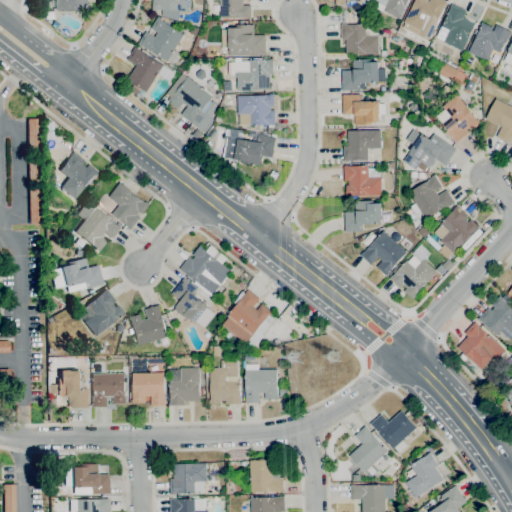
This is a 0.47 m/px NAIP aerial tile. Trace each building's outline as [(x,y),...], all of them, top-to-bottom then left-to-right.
[(87,0),(87,11),(56,11),(56,10),(52,11),(52,0),(87,0)] [(189,0),(189,12),(157,10),(157,11),(152,11),(152,0),(189,0)] [(251,19),(246,19),(240,19),(240,18),(230,18),(220,18),(219,0),(253,0),(242,1),(242,5),(251,5),(251,19)] [(397,20),(395,18),(395,17),(387,13),(387,15),(384,13),(384,12),(383,12),(383,13),(371,7),(375,0),(408,0),(404,8),(405,8),(399,19),(398,19),(397,20)] [(428,41),(418,36),(420,31),(403,23),(410,10),(415,0),(427,0),(427,1),(428,2),(429,0),(442,0),(447,2),(445,7),(444,6),(436,23),(436,24),(428,41)] [(462,51),(443,42),(449,31),(441,27),(447,15),(446,15),(451,5),(466,12),(463,19),(475,25),(462,51)] [(356,23),(344,23),(343,11),(345,11),(345,12),(346,12),(346,13),(347,13),(351,13),(351,14),(353,14),(353,16),(356,16),(356,23)] [(175,66),(167,61),(166,62),(149,51),(142,46),(141,47),(137,44),(145,32),(154,37),(157,33),(151,29),(158,17),(161,19),(161,20),(183,35),(174,51),(181,56),(175,66)] [(228,56),(228,48),(221,48),(221,29),(228,29),(228,28),(233,28),(233,26),(243,26),(243,21),(249,20),(249,25),(253,25),(253,36),(265,36),(265,55),(228,56)] [(378,54),(345,54),(345,40),(341,40),(340,24),(345,24),(365,24),(365,27),(377,27),(377,36),(378,36),(378,54)] [(487,61),(468,53),(469,51),(466,50),(470,43),(473,44),(481,24),(491,29),(491,31),(492,31),(495,25),(510,32),(505,43),(504,42),(499,53),(492,50),(487,61)] [(403,39),(395,35),(399,28),(406,32),(403,39)] [(511,66),(503,62),(507,53),(506,53),(511,41),(511,66)] [(146,93),(127,81),(136,66),(127,60),(134,48),(163,65),(146,93)] [(237,91),(236,73),(234,73),(234,58),(240,58),(241,62),(249,61),(249,58),(267,57),(268,60),(269,60),(273,59),(273,75),(269,75),(269,90),(237,91)] [(451,85),(437,78),(439,75),(438,75),(439,73),(428,68),(432,59),(443,65),(444,64),(458,71),(453,82),(452,82),(451,85)] [(342,91),(341,71),(353,70),(352,60),(370,60),(370,63),(378,63),(379,83),(360,83),(360,90),(342,91)] [(181,83),(177,80),(182,74),(186,77),(181,83)] [(475,83),(468,79),(471,74),(478,77),(475,83)] [(192,124),(180,115),(187,106),(183,103),(178,110),(167,101),(170,97),(171,98),(187,77),(212,97),(193,121),(194,121),(192,124)] [(250,126),(250,125),(239,126),(239,115),(237,115),(237,97),(269,96),(269,94),(273,94),(273,106),(270,106),(270,111),(274,111),(275,125),(250,126)] [(378,122),(371,123),(371,125),(354,125),(353,115),(342,115),(342,95),(360,95),(360,96),(362,96),(362,95),(370,95),(370,102),(377,102),(378,122)] [(455,144),(453,141),(453,140),(452,139),(449,141),(443,134),(446,131),(441,125),(442,124),(436,116),(444,110),(442,107),(456,95),(476,120),(477,120),(479,122),(470,130),(468,128),(465,131),(467,134),(455,144)] [(511,135),(508,144),(495,137),(500,127),(485,119),(495,99),(511,107),(511,135)] [(211,119),(204,113),(212,102),(216,105),(211,119)] [(433,124),(427,118),(431,115),(435,117),(437,121),(433,124)] [(40,156),(27,156),(27,121),(39,121),(40,156)] [(424,172),(417,167),(415,170),(403,162),(410,151),(403,146),(407,140),(406,140),(413,130),(421,135),(430,140),(433,136),(441,141),(441,140),(455,150),(444,166),(435,159),(429,168),(428,167),(424,172)] [(347,161),(343,161),(343,146),(347,146),(347,131),(380,131),(380,149),(367,149),(367,161),(347,161)] [(259,167),(241,164),(242,162),(235,160),(224,158),(227,139),(237,140),(238,139),(252,142),(253,138),(257,139),(258,135),(275,138),(272,158),(261,156),(260,157),(261,157),(259,167)] [(74,201),(73,200),(72,200),(67,196),(68,195),(65,193),(65,194),(61,191),(61,190),(60,189),(68,179),(59,171),(71,156),(71,155),(73,152),(85,162),(83,165),(86,168),(89,165),(98,172),(95,176),(94,176),(74,201)] [(39,184),(28,185),(28,161),(39,160),(39,184)] [(352,198),(345,198),(346,185),(348,185),(348,181),(343,181),(343,166),(368,166),(368,177),(381,178),(381,196),(352,196),(352,198)] [(419,222),(410,207),(415,204),(408,193),(431,179),(431,177),(434,175),(441,187),(434,191),(437,196),(446,190),(454,203),(451,205),(450,204),(424,220),(424,219),(419,222)] [(130,230),(123,224),(121,222),(119,225),(116,224),(119,220),(113,215),(113,216),(111,215),(118,206),(108,197),(120,183),(145,203),(146,202),(149,205),(142,214),(139,212),(136,216),(139,218),(130,230)] [(29,226),(28,189),(40,189),(41,225),(29,226)] [(345,232),(344,212),(355,212),(354,202),(373,201),(373,204),(381,203),(381,224),(362,225),(362,232),(345,232)] [(447,259),(439,252),(441,250),(440,249),(443,245),(440,241),(441,240),(439,238),(435,243),(440,248),(437,251),(423,238),(427,234),(429,237),(433,233),(441,225),(440,224),(454,209),(456,206),(467,216),(464,219),(468,223),(470,220),(478,227),(453,254),(452,253),(447,259)] [(98,253),(94,250),(95,249),(74,233),(94,208),(117,226),(117,225),(121,228),(111,240),(103,233),(100,237),(106,242),(98,253)] [(386,277),(376,267),(382,261),(378,257),(370,265),(359,255),(363,252),(383,231),(406,253),(388,272),(389,273),(386,277)] [(365,245),(361,241),(369,232),(373,236),(365,245)] [(71,248),(64,245),(67,239),(74,241),(71,248)] [(211,297),(194,284),(195,282),(186,274),(186,275),(179,269),(188,257),(192,260),(194,257),(192,255),(200,246),(203,248),(202,249),(205,251),(210,245),(226,259),(222,264),(231,272),(211,297)] [(412,300),(403,292),(406,289),(403,286),(400,289),(388,278),(391,275),(392,276),(394,273),(392,271),(396,267),(398,269),(406,261),(407,262),(413,256),(421,263),(423,260),(436,272),(415,296),(412,300)] [(68,294),(66,287),(55,290),(50,272),(60,269),(60,268),(67,266),(67,264),(85,259),(87,269),(97,266),(103,286),(86,290),(85,289),(68,294)] [(441,275),(435,270),(440,265),(441,266),(447,260),(453,265),(447,271),(446,270),(441,275)] [(195,323),(189,318),(187,320),(183,316),(181,319),(176,315),(177,313),(174,309),(175,308),(174,307),(179,301),(171,294),(183,278),(197,289),(193,294),(208,307),(207,308),(211,311),(203,321),(199,318),(195,323)] [(242,290),(237,286),(240,281),(246,286),(242,290)] [(246,344),(222,326),(228,318),(226,317),(238,301),(236,299),(241,292),(244,294),(247,289),(259,299),(252,307),(257,311),(261,304),(272,312),(269,316),(267,315),(246,344)] [(95,337),(84,323),(76,313),(86,305),(86,306),(102,292),(105,290),(115,302),(112,305),(114,308),(117,306),(125,315),(118,320),(117,319),(95,337)] [(511,335),(503,327),(496,335),(484,325),(480,322),(477,319),(488,308),(491,311),(494,308),(491,305),(499,296),(503,299),(502,300),(511,309),(511,335)] [(136,346),(135,342),(132,343),(130,338),(134,337),(133,335),(129,336),(128,330),(131,329),(129,322),(128,322),(127,318),(140,314),(142,321),(147,319),(144,310),(158,306),(167,338),(136,346)] [(481,370),(457,348),(467,336),(464,333),(474,322),(478,325),(477,326),(492,339),(484,348),(493,356),(481,370)] [(229,340),(224,336),(228,332),(232,336),(229,340)] [(9,354),(0,354),(0,342),(9,342),(9,354)] [(240,405),(225,405),(225,401),(221,401),(221,404),(209,404),(209,401),(210,401),(210,377),(205,377),(205,368),(221,368),(221,360),(232,360),(237,360),(237,368),(238,368),(238,380),(240,380),(240,405)] [(259,404),(245,404),(245,393),(245,370),(245,365),(258,364),(258,370),(277,370),(277,396),(278,396),(278,400),(265,400),(264,393),(259,393),(259,404)] [(185,406),(169,406),(169,402),(169,382),(169,370),(181,370),(181,369),(199,369),(200,388),(203,388),(203,395),(199,395),(199,402),(185,402),(185,406)] [(0,382),(0,370),(10,370),(10,382),(0,382)] [(88,408),(68,408),(68,397),(67,397),(67,398),(60,398),(60,397),(57,397),(57,395),(48,395),(48,386),(57,386),(57,380),(60,380),(60,371),(81,371),(81,390),(88,390),(88,408)] [(150,406),(150,397),(145,397),(145,403),(131,404),(131,400),(132,400),(132,394),(130,394),(130,380),(132,380),(132,374),(164,373),(165,406),(150,406)] [(92,408),(92,403),(93,403),(92,374),(124,374),(124,400),(126,400),(126,405),(112,405),(112,397),(107,397),(107,408),(92,408)] [(511,406),(511,385),(502,394),(511,406)] [(286,397),(279,397),(278,389),(286,390),(286,397)] [(502,407),(497,402),(502,398),(506,404),(502,407)] [(399,454),(393,448),(392,449),(378,433),(377,433),(369,424),(381,414),(387,422),(401,410),(411,422),(415,418),(418,422),(414,425),(417,428),(402,440),(407,446),(399,454)] [(364,473),(348,456),(361,444),(354,436),(365,426),(368,429),(367,429),(373,435),(372,435),(387,451),(381,457),(387,464),(379,471),(374,464),(364,473)] [(415,498),(405,483),(401,477),(405,475),(404,474),(411,470),(415,477),(416,476),(410,466),(427,455),(427,454),(429,453),(438,466),(434,468),(442,480),(415,498)] [(283,493),(280,493),(280,492),(250,493),(250,461),(257,461),(257,459),(265,459),(265,461),(273,460),(273,474),(276,474),(276,479),(283,479),(283,493)] [(169,495),(169,480),(173,479),(173,464),(206,463),(206,482),(194,482),(194,493),(174,494),(174,495),(169,495)] [(73,496),(73,487),(64,487),(64,469),(71,468),(80,468),(80,465),(97,465),(97,475),(108,475),(109,495),(73,496)] [(361,511),(361,500),(350,500),(350,485),(362,485),(384,485),(384,511),(361,511)] [(3,511),(3,486),(15,486),(15,511),(3,511)] [(429,511),(441,504),(438,500),(441,498),(440,496),(455,486),(466,502),(457,509),(459,511),(429,511)] [(250,511),(250,498),(272,498),(272,497),(279,497),(284,497),(284,511),(273,511),(250,511)] [(169,511),(169,499),(173,499),(177,499),(194,499),(194,511),(197,511),(197,499),(200,499),(200,511),(207,511),(169,511)] [(69,511),(69,501),(105,500),(109,500),(109,511),(69,511)]
